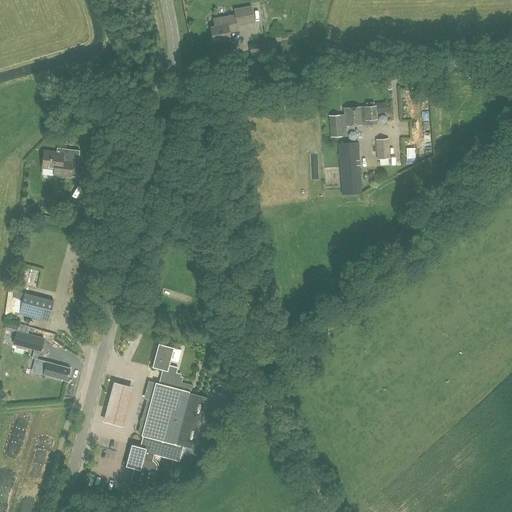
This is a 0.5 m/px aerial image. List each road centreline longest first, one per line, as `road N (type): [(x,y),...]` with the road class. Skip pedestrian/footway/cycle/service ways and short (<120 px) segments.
road 1 (track): [(182,83),(259,379),(334,511)]
road 2 (secondary): [(62,511),(170,83)]
road 3 (track): [(511,144),(259,379)]
road 4 (unclassified): [(170,83),(511,54)]
